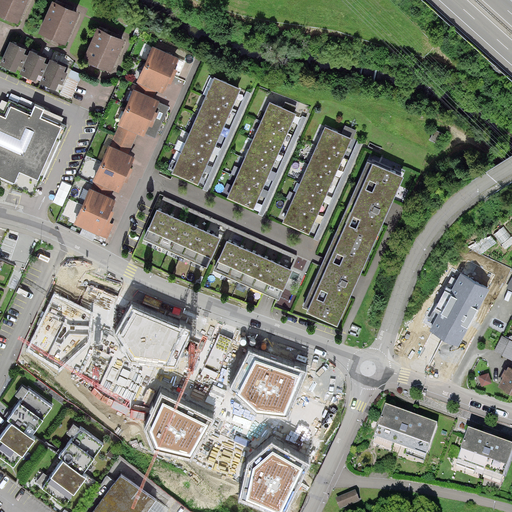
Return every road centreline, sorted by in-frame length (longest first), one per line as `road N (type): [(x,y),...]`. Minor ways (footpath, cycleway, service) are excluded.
road 1 (residential): [(369,367),(158,285),(65,237)]
road 2 (residential): [(369,367),(434,226),(494,178)]
road 3 (residential): [(327,473),(511,507)]
road 4 (residential): [(0,376),(65,237)]
road 5 (unclassified): [(369,367),(511,411)]
